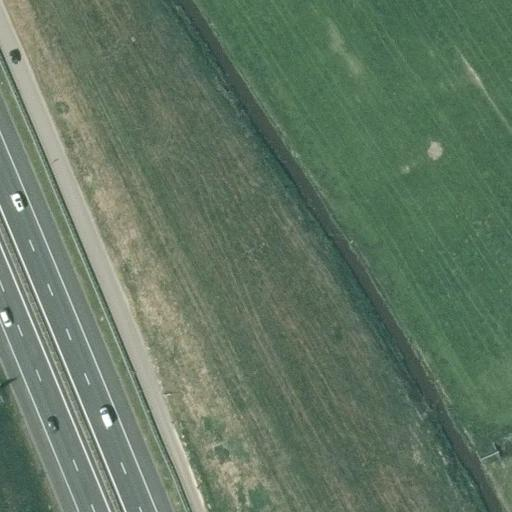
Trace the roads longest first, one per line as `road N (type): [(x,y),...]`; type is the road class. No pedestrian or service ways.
road 1 (unclassified): [(195,511),(0,28)]
road 2 (motorway): [(145,511),(0,137)]
road 3 (motorway): [(0,289),(89,511)]
